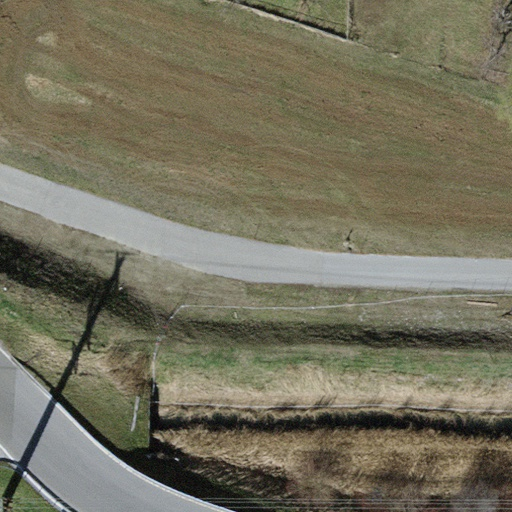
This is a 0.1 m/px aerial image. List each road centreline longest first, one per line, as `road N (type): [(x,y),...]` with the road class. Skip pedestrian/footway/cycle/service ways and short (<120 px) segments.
road 1 (track): [(168,0),(511,113)]
road 2 (tertiary): [(0,390),(133,511)]
